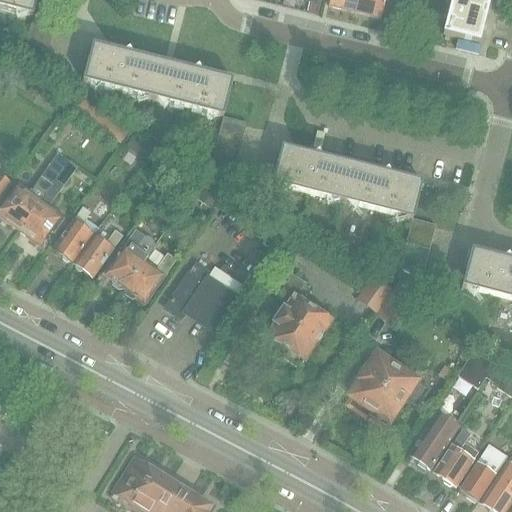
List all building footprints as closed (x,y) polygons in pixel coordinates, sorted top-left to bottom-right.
[(0,0),(0,8),(7,10),(32,17),(32,15),(35,0),(0,0)] [(329,0),(327,7),(334,9),(353,13),(356,0),(329,0)] [(380,20),(382,12),(399,16),(402,0),(356,0),(353,13),(380,20)] [(450,0),(448,12),(484,21),(489,0),(450,0)] [(308,4),(306,13),(315,16),(317,7),(308,4)] [(478,44),(484,21),(448,12),(442,35),(478,44)] [(32,15),(32,17),(29,27),(52,33),(55,21),(32,15)] [(29,27),(26,39),(49,44),(52,33),(29,27)] [(26,39),(23,50),(47,56),(49,44),(26,39)] [(82,78),(81,82),(105,88),(127,94),(128,94),(151,100),(160,63),(138,57),(127,54),(115,51),(91,45),(87,61),(86,61),(82,78)] [(43,68),(47,56),(23,50),(20,62),(43,68)] [(160,63),(151,100),(174,105),(197,111),(222,117),(227,97),(226,97),(230,80),(206,74),(193,71),(183,68),(160,63)] [(222,117),(218,130),(242,136),(245,123),(222,117)] [(218,130),(215,143),(238,149),(242,136),(218,130)] [(132,134),(123,146),(144,161),(153,148),(132,134)] [(215,143),(212,156),(235,162),(238,149),(215,143)] [(275,164),(270,185),(295,191),(318,197),(341,203),(350,165),(327,160),(304,154),(280,148),(276,164),(275,164)] [(231,175),(235,162),(212,156),(208,169),(231,175)] [(51,164),(41,178),(51,186),(57,178),(61,172),(51,164)] [(350,165),(341,203),(364,208),(387,214),(411,220),(415,203),(417,198),(416,198),(420,183),(396,177),(373,171),(350,165)] [(193,199),(210,210),(227,185),(210,173),(193,199)] [(0,177),(0,197),(10,184),(0,177)] [(0,212),(0,217),(19,231),(51,186),(41,178),(28,196),(14,186),(4,201),(7,203),(0,212)] [(57,178),(51,186),(60,192),(66,184),(57,178)] [(60,192),(51,186),(19,231),(40,246),(50,233),(52,235),(63,221),(47,209),(60,192)] [(237,203),(230,213),(277,244),(284,234),(237,203)] [(51,253),(70,267),(96,229),(84,221),(89,214),(82,209),(51,253)] [(411,220),(408,233),(431,239),(434,226),(411,220)] [(109,239),(96,229),(70,267),(91,282),(121,238),(113,232),(109,239)] [(408,233),(404,244),(427,251),(431,239),(408,233)] [(122,294),(152,250),(154,247),(153,242),(148,238),(142,239),(135,234),(104,277),(116,285),(114,288),(122,294)] [(404,244),(401,256),(424,262),(427,251),(404,244)] [(122,294),(127,298),(130,299),(132,296),(144,304),(174,261),(167,257),(165,259),(152,250),(122,294)] [(465,267),(460,288),(485,294),(507,300),(511,301),(511,261),(494,257),(470,251),(466,267),(465,267)] [(228,267),(239,274),(249,259),(238,252),(228,267)] [(421,275),(424,262),(401,256),(398,269),(421,275)] [(189,274),(164,310),(179,320),(184,314),(215,335),(245,290),(213,268),(210,273),(196,264),(189,274)] [(303,362),(329,324),(293,300),(303,286),(290,277),(274,301),(286,309),(284,311),(282,311),(274,324),(275,325),(267,337),(287,351),(281,359),(297,370),(303,361),(303,362)] [(376,314),(390,294),(370,280),(356,301),(376,314)] [(390,294),(376,314),(397,329),(417,297),(397,284),(390,294)] [(492,367),(471,354),(455,378),(476,392),(492,367)] [(416,409),(427,392),(415,384),(415,383),(376,356),(366,371),(364,370),(357,381),(358,383),(346,402),(385,429),(404,400),(416,409)] [(443,368),(437,376),(447,383),(453,374),(443,368)] [(509,400),(511,394),(511,380),(499,372),(489,387),(509,400)] [(457,428),(446,421),(436,415),(408,457),(429,471),(457,428)] [(455,489),(477,454),(463,445),(469,436),(462,431),(434,475),(455,489)] [(477,503),(494,477),(506,458),(489,447),(478,462),(459,492),(466,496),(465,498),(474,504),(475,502),(477,503)] [(205,511),(208,508),(188,495),(190,493),(179,486),(177,489),(134,462),(134,461),(133,461),(113,493),(129,503),(144,511),(151,511),(152,511),(154,511),(205,511)] [(511,468),(508,466),(481,506),(490,511),(504,511),(511,501),(511,468)]
